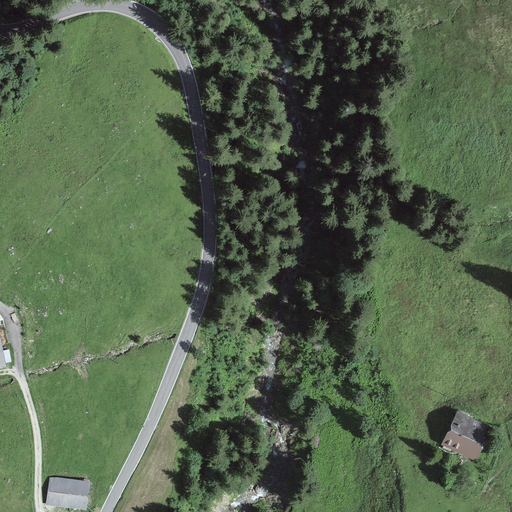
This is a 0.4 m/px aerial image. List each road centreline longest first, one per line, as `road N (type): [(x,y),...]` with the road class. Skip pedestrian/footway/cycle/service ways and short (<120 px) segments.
road 1 (tertiary): [(0,30),(86,4),(121,5),(166,33),(189,82),(208,196),(204,281),(106,511)]
road 2 (track): [(38,511),(32,421),(13,331)]
